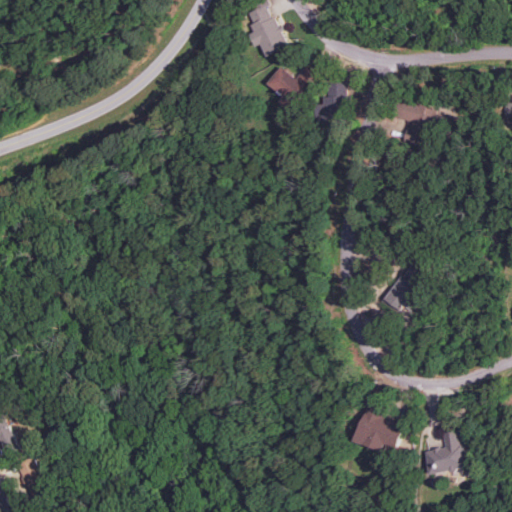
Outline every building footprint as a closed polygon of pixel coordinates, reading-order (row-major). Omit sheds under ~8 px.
[(289,47),(272,4),(250,12),(257,31),(253,32),(258,46),(264,44),(268,55),(289,47)] [(282,66),(270,83),(286,94),(280,102),(293,111),(321,73),(308,64),(298,77),(282,66)] [(349,82),(331,81),(331,96),(326,96),(325,104),(320,104),(320,118),(348,119),(349,82)] [(406,142),(430,147),(439,107),(403,98),(398,117),(411,120),(406,142)] [(416,311),(423,299),(417,296),(431,273),(412,262),(386,303),(401,312),(406,304),(416,311)] [(359,440),(399,452),(408,423),(385,416),(390,401),(373,396),(359,440)] [(10,454),(24,447),(7,414),(0,418),(0,440),(0,442),(3,440),(10,454)] [(434,475),(464,469),(464,467),(471,466),(464,429),(446,432),(449,446),(429,450),(434,475)] [(37,455),(19,463),(38,502),(56,494),(37,455)]
